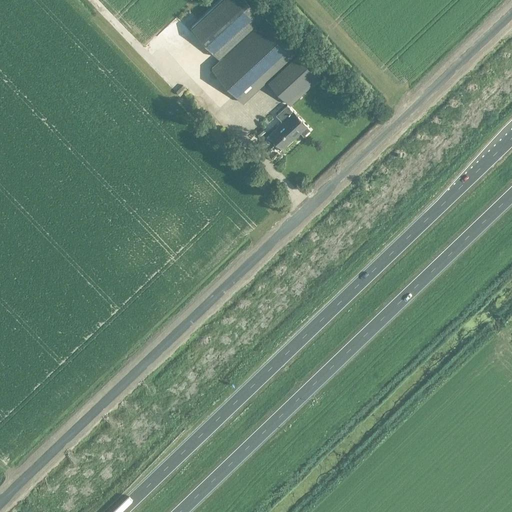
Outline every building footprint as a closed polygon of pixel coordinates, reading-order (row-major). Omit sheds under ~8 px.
[(218,58),(263,18),(246,0),(222,0),(191,29),(218,58)] [(296,54),(265,20),(211,69),(242,103),(296,54)] [(289,106),(319,78),(297,55),(268,82),(289,106)] [(165,76),(162,79),(170,89),(174,86),(165,76)] [(182,86),(176,92),(180,96),(186,89),(182,86)] [(271,134),(283,148),(295,137),(294,136),(299,132),(303,137),(310,130),(287,105),(277,115),(284,122),(271,134)] [(290,342),(310,324),(305,319),(286,337),(290,342)]
